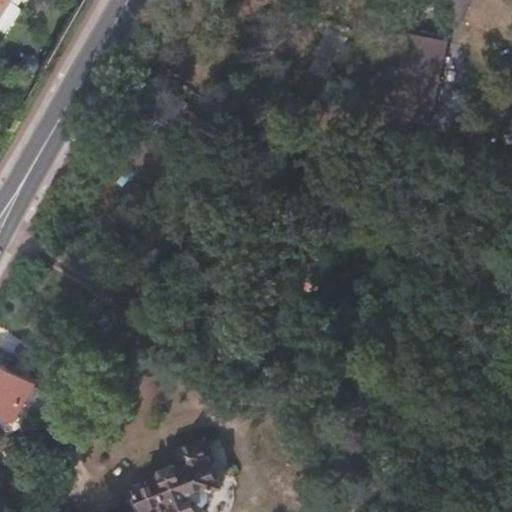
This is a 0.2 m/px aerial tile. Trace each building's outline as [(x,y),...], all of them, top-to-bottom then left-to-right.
[(448,43),(412,35),(394,115),(431,123),(448,43)] [(197,108),(153,83),(139,109),(183,133),(196,110),(197,108)] [(185,232),(173,224),(138,283),(147,289),(156,274),(160,276),(179,243),(185,232)] [(185,232),(179,243),(194,252),(200,241),(185,232)] [(38,383),(0,360),(0,410),(30,428),(51,393),(37,384),(38,383)] [(172,476),(145,486),(154,511),(158,511),(162,511),(206,511),(209,511),(208,508),(213,505),(215,502),(216,498),(216,494),(215,491),(226,486),(209,442),(189,450),(191,456),(183,464),(170,470),(172,476)]
